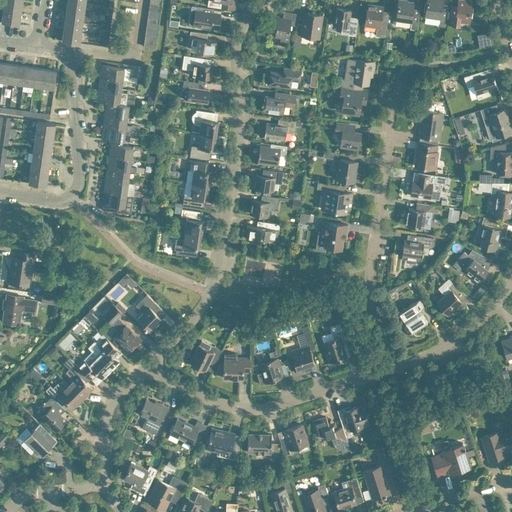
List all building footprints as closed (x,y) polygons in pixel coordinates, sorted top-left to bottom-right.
[(84,12),(85,2),(68,0),(67,0),(66,10),(84,12)] [(208,0),(207,6),(234,10),(235,0),(208,0)] [(410,29),(417,30),(420,9),(413,8),(414,2),(398,0),(396,19),(411,22),(410,29)] [(442,0),(427,0),(425,16),(440,18),(439,25),(445,26),(449,6),(442,5),(442,0)] [(464,0),(459,0),(459,5),(458,8),(450,7),(448,24),(456,25),(456,20),(469,22),(472,1),(464,0)] [(21,14),(22,3),(4,1),(3,11),(21,14)] [(375,35),(386,37),(389,16),(382,15),(383,6),(368,4),(364,25),(376,27),(375,35)] [(218,28),(220,15),(212,14),(213,8),(192,5),(191,12),(195,13),(193,25),(218,28)] [(341,33),(356,35),(358,20),(349,19),(350,10),(337,8),(336,15),(335,15),(333,25),(342,26),(341,33)] [(83,23),(84,12),(66,10),(65,20),(83,23)] [(19,24),(21,14),(3,11),(1,21),(19,24)] [(283,17),(277,17),(274,36),(280,36),(280,42),(287,43),(291,22),(295,23),(296,13),(284,11),(283,17)] [(303,24),(297,24),(294,40),(301,41),(302,35),(319,38),(322,14),(304,12),(303,24)] [(81,33),(83,23),(65,20),(63,30),(81,33)] [(80,43),(81,33),(63,30),(62,40),(80,43)] [(207,39),(208,33),(190,30),(189,37),(192,37),(191,43),(197,44),(196,50),(214,53),(216,40),(207,39)] [(488,34),(478,35),(480,47),(492,46),(488,34)] [(213,65),(211,65),(202,63),(203,57),(184,55),(182,68),(193,70),(192,75),(205,77),(206,76),(211,77),(213,65)] [(374,61),(355,59),(355,60),(348,59),(346,76),(348,76),(347,80),(341,79),(340,86),(361,89),(362,83),(368,84),(370,72),(372,72),(374,61)] [(13,82),(16,64),(6,63),(3,81),(13,82)] [(24,84),(26,66),(16,64),(13,82),(24,84)] [(125,68),(102,64),(100,77),(123,80),(137,82),(137,77),(130,76),(131,69),(125,68)] [(34,85),(36,67),(26,66),(24,84),(34,85)] [(299,81),(301,69),(284,66),(283,72),(271,71),(269,84),(290,88),(291,80),(299,81)] [(44,87),(46,69),(36,67),(34,85),(44,87)] [(54,88),(57,70),(46,69),(44,87),(54,88)] [(498,90),(493,74),(482,78),(480,72),(464,77),(467,87),(473,85),(478,99),(490,95),(489,92),(498,90)] [(121,92),(123,80),(100,77),(98,88),(121,92)] [(209,90),(205,89),(198,88),(199,82),(184,80),(183,87),(186,87),(183,90),(182,95),(185,99),(187,99),(187,100),(207,103),(209,90)] [(120,104),(121,92),(98,88),(97,101),(106,102),(120,104)] [(367,92),(341,88),(339,99),(343,99),(342,109),(349,110),(348,112),(358,114),(360,103),(365,103),(367,92)] [(294,107),(295,94),(281,92),(280,98),(267,96),(266,101),(265,101),(265,103),(266,103),(265,110),(283,113),(284,106),(294,107)] [(129,105),(126,104),(120,104),(106,102),(105,114),(128,117),(129,105)] [(442,113),(434,112),(435,105),(424,103),(423,110),(419,136),(420,136),(419,142),(436,144),(437,138),(439,139),(442,113)] [(498,111),(496,104),(480,109),(485,124),(492,121),(497,136),(503,134),(504,136),(511,134),(510,132),(511,131),(504,109),(498,111)] [(213,121),(214,112),(196,110),(195,116),(193,116),(193,118),(193,119),(193,120),(194,121),(194,122),(195,123),(196,124),(197,124),(200,125),(199,133),(217,135),(219,122),(213,121)] [(127,124),(128,117),(105,114),(103,126),(126,129),(139,131),(140,126),(127,124)] [(293,133),(295,121),(278,118),(277,124),(266,122),(264,137),(285,140),(286,132),(293,133)] [(54,134),(55,123),(37,121),(36,131),(54,134)] [(339,123),(338,133),(341,134),(339,146),(358,149),(361,132),(354,131),(355,125),(339,123)] [(477,140),(475,125),(461,127),(460,123),(452,124),(456,144),(477,140)] [(124,141),(126,129),(103,126),(101,138),(124,141)] [(52,144),(54,134),(36,131),(34,142),(52,144)] [(215,149),(217,135),(199,133),(197,146),(191,145),(189,157),(207,159),(209,148),(215,149)] [(51,154),(52,144),(34,142),(33,152),(51,154)] [(437,151),(437,145),(437,144),(436,144),(419,142),(418,142),(415,165),(434,168),(435,160),(437,160),(438,151),(437,151)] [(511,151),(506,152),(506,142),(490,146),(490,159),(498,160),(497,173),(511,174),(511,162),(511,151)] [(132,159),(133,147),(111,143),(109,156),(132,159)] [(285,156),(287,146),(271,143),(270,149),(259,148),(257,162),(269,163),(278,164),(280,155),(285,156)] [(338,159),(339,152),(324,150),(323,157),(338,159)] [(49,164),(51,154),(33,152),(31,162),(49,164)] [(131,166),(132,159),(109,156),(107,168),(130,171),(144,173),(144,168),(131,166)] [(193,169),(192,182),(210,184),(211,171),(206,171),(207,162),(189,159),(188,169),(193,169)] [(340,159),(337,179),(354,181),(357,161),(340,159)] [(48,174),(49,164),(31,162),(30,172),(48,174)] [(128,183),(130,171),(107,168),(105,179),(128,183)] [(281,184),(283,172),(263,169),(262,175),(256,174),(254,187),(272,190),(274,182),(281,184)] [(46,185),(48,174),(30,172),(29,182),(46,185)] [(447,176),(420,172),(418,182),(412,181),(410,195),(439,199),(441,185),(442,185),(447,181),(447,176)] [(126,195),(128,183),(105,179),(104,191),(126,195)] [(208,198),(210,184),(192,182),(186,181),(182,206),(200,209),(202,197),(208,198)] [(352,193),(344,192),(336,190),(336,184),(318,182),(317,188),(324,189),(323,197),(327,197),(325,209),(346,212),(348,201),(351,202),(352,193)] [(510,216),(511,202),(511,191),(507,191),(509,182),(492,182),(491,192),(497,193),(494,213),(510,216)] [(470,187),(470,196),(489,196),(489,187),(470,187)] [(133,196),(126,195),(104,191),(102,203),(105,204),(104,210),(122,212),(122,206),(131,208),(133,196)] [(278,210),(279,197),(264,195),(264,201),(252,199),(250,213),(268,216),(269,209),(278,210)] [(430,228),(432,217),(433,204),(418,202),(418,209),(408,208),(406,225),(430,228)] [(204,221),(201,220),(199,220),(200,211),(182,209),(181,216),(187,216),(185,232),(202,234),(204,221)] [(460,210),(452,209),(450,220),(458,221),(460,210)] [(467,219),(469,212),(462,210),(460,217),(467,219)] [(504,237),(508,223),(483,216),(478,238),(482,239),(480,246),(497,251),(500,236),(504,237)] [(284,234),(285,224),(262,221),(261,227),(248,225),(246,239),(260,241),(260,237),(278,240),(279,233),(284,234)] [(325,246),(340,248),(341,249),(343,237),(346,237),(347,224),(324,221),(323,232),(327,233),(325,246)] [(201,248),(202,234),(185,232),(184,239),(176,238),(174,249),(176,249),(175,253),(193,256),(195,247),(201,248)] [(404,239),(401,256),(407,257),(407,261),(415,262),(415,258),(421,259),(423,246),(431,247),(432,237),(418,235),(418,241),(404,239)] [(480,260),(483,255),(472,249),(463,260),(469,264),(464,271),(477,281),(487,269),(480,264),(480,260)] [(33,260),(34,253),(19,251),(18,258),(14,257),(12,273),(10,273),(8,282),(17,283),(16,284),(18,284),(18,283),(27,285),(31,260),(33,260)] [(443,277),(447,273),(440,267),(437,271),(443,277)] [(461,305),(469,298),(449,278),(438,287),(445,295),(437,302),(447,314),(458,305),(461,305)] [(121,282),(121,291),(130,292),(130,282),(121,282)] [(35,310),(36,300),(36,299),(23,298),(24,296),(7,293),(2,321),(19,324),(22,308),(35,310)] [(60,304),(61,296),(43,293),(43,294),(42,301),(60,304)] [(150,330),(161,318),(157,314),(162,309),(147,294),(135,305),(143,312),(137,318),(145,325),(144,326),(146,328),(147,327),(150,330)] [(420,299),(399,312),(407,324),(402,326),(407,334),(427,321),(420,310),(425,307),(420,299)] [(120,342),(129,351),(141,339),(126,324),(125,324),(118,317),(122,312),(115,304),(104,315),(112,323),(120,330),(114,336),(120,342)] [(85,316),(80,320),(84,323),(87,323),(90,326),(92,323),(85,316)] [(291,326),(294,334),(299,333),(296,324),(291,326)] [(316,370),(312,356),(310,351),(316,349),(307,325),(301,327),(307,346),(291,351),(299,373),(314,368),(315,371),(316,370)] [(277,341),(294,336),(291,326),(274,331),(277,341)] [(344,358),(344,356),(341,347),(347,345),(342,329),(332,332),(334,339),(325,342),(329,354),(326,354),(329,363),(344,358)] [(110,369),(119,361),(114,356),(120,351),(116,347),(116,346),(110,340),(102,333),(95,341),(101,351),(96,355),(97,356),(110,369)] [(56,348),(65,355),(77,342),(68,334),(56,348)] [(511,353),(511,334),(510,336),(510,338),(501,340),(506,356),(511,353)] [(116,346),(116,347),(120,342),(114,336),(110,340),(116,346)] [(278,366),(284,364),(279,344),(274,346),(276,350),(269,352),(271,359),(261,362),(264,371),(263,372),(257,374),(261,383),(266,382),(282,377),(278,366)] [(211,371),(218,356),(222,350),(213,346),(211,351),(199,345),(191,362),(205,369),(205,368),(211,371)] [(97,356),(96,355),(92,352),(78,366),(87,375),(93,380),(98,374),(102,378),(110,369),(97,356)] [(243,371),(250,372),(251,358),(237,357),(237,361),(224,361),(224,378),(243,378),(243,371)] [(82,398),(92,388),(83,379),(87,375),(78,366),(75,362),(66,371),(73,379),(68,384),(82,398)] [(24,394),(32,388),(27,381),(19,386),(24,394)] [(72,408),(82,398),(68,384),(64,389),(58,383),(53,388),(50,385),(46,390),(52,396),(60,404),(64,400),(72,408)] [(11,403),(15,399),(8,392),(2,399),(7,403),(11,403)] [(66,420),(60,414),(55,409),(60,404),(52,396),(42,405),(47,410),(41,416),(56,430),(66,420)] [(169,407),(168,406),(156,400),(154,403),(146,399),(144,403),(140,412),(148,416),(142,427),(156,434),(169,407)] [(140,412),(144,403),(139,400),(134,410),(140,412)] [(339,414),(343,426),(346,437),(352,435),(350,429),(364,425),(362,419),(367,418),(364,407),(358,409),(358,406),(344,410),(344,412),(339,414)] [(335,448),(336,447),(336,448),(337,449),(338,449),(338,450),(339,450),(340,450),(341,450),(342,450),(342,452),(351,450),(346,437),(343,426),(336,428),(328,424),(326,416),(313,420),(318,435),(324,433),(326,438),(331,436),(335,448)] [(199,441),(207,425),(197,420),(194,426),(177,418),(170,433),(191,443),(193,438),(199,441)] [(42,455),(57,440),(39,423),(24,438),(19,433),(15,438),(30,453),(35,448),(42,455)] [(284,430),(286,436),(287,441),(281,443),(285,456),(292,453),(291,449),(308,443),(302,424),(284,430)] [(212,428),(210,436),(209,436),(208,437),(204,446),(225,451),(223,456),(240,460),(241,442),(233,440),(232,440),(232,441),(231,444),(229,443),(231,433),(212,428)] [(0,446),(11,436),(4,429),(0,432),(0,446)] [(489,460),(497,458),(505,455),(504,451),(511,448),(511,430),(499,435),(497,431),(481,437),(489,460)] [(271,434),(248,433),(247,452),(270,453),(270,456),(278,457),(279,443),(271,442),(271,434)] [(431,457),(436,474),(453,468),(454,472),(470,466),(464,449),(465,449),(464,447),(462,443),(449,447),(441,450),(442,453),(431,457)] [(383,447),(375,449),(379,462),(387,459),(383,447)] [(145,494),(157,469),(149,465),(148,469),(133,462),(130,469),(128,468),(124,478),(133,482),(130,487),(145,494)] [(364,471),(370,488),(364,490),(363,492),(365,498),(366,499),(373,497),(373,498),(383,495),(384,496),(386,495),(386,494),(390,493),(381,465),(364,471)] [(475,475),(487,473),(485,465),(474,467),(475,475)] [(179,497),(186,482),(173,476),(169,485),(159,480),(149,499),(165,507),(172,493),(179,497)] [(293,491),(289,476),(282,479),(285,488),(270,493),(276,511),(287,511),(292,510),(287,493),(293,491)] [(354,497),(362,495),(356,477),(346,480),(348,486),(333,491),(339,509),(356,503),(354,497)] [(326,511),(322,499),(329,496),(324,483),(318,485),(319,488),(302,494),(308,511),(326,511)] [(207,511),(212,499),(198,492),(194,500),(186,497),(178,511),(207,511)] [(237,511),(238,503),(226,502),(226,511),(216,511),(237,511)]
